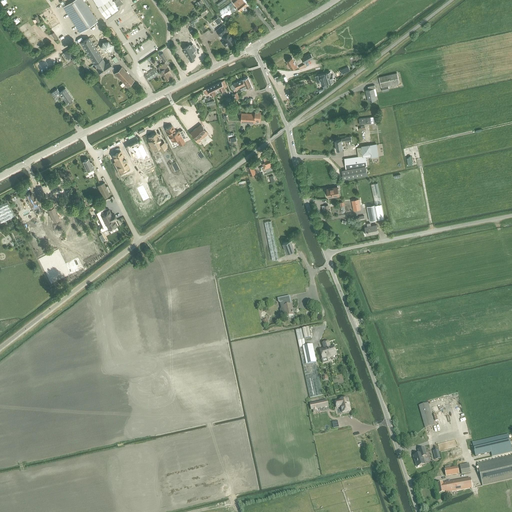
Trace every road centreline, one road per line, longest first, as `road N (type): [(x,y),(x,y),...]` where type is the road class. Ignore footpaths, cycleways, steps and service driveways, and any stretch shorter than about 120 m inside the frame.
road 1 (unclassified): [(418,511),(325,254)]
road 2 (secondary): [(80,134),(252,48)]
road 3 (unclassified): [(325,254),(511,215)]
road 4 (track): [(511,123),(416,146),(432,231)]
road 5 (unclassified): [(325,254),(287,128)]
road 6 (unclassified): [(80,134),(138,241)]
